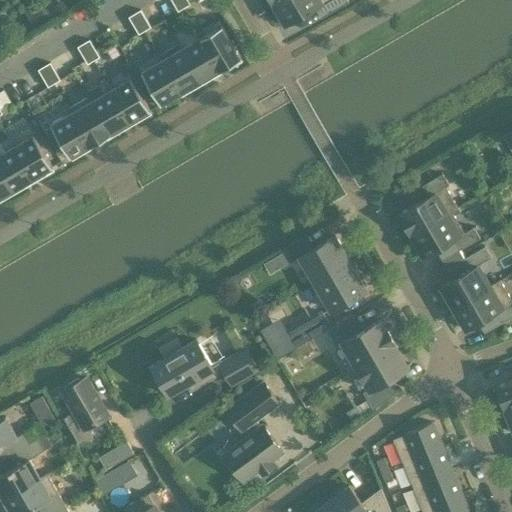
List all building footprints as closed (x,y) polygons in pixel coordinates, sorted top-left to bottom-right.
[(171,0),(178,11),(184,7),(179,0),(171,0)] [(278,0),(273,3),(285,23),(314,6),(321,17),(348,1),(347,0),(278,0)] [(134,13),(144,30),(150,27),(140,9),(134,13)] [(138,34),(144,30),(134,13),(128,16),(138,34)] [(198,32),(220,69),(240,57),(218,20),(198,32)] [(200,36),(181,47),(200,80),(220,69),(198,32),(200,36)] [(83,42),(93,60),(99,56),(89,39),(83,42)] [(87,63),(93,60),(83,42),(77,46),(87,63)] [(159,54),(180,92),(200,80),(181,47),(162,58),(159,54)] [(160,104),(180,92),(159,54),(138,66),(160,104)] [(44,65),(54,83),(60,79),(50,62),(44,65)] [(48,86),(54,83),(44,65),(37,69),(48,86)] [(105,80),(129,122),(150,110),(128,72),(108,84),(106,80),(105,80)] [(88,95),(88,96),(109,133),(129,122),(105,80),(98,84),(102,93),(91,100),(88,95)] [(66,103),(90,145),(109,133),(88,96),(69,107),(66,103)] [(69,156),(90,145),(66,103),(58,107),(63,116),(50,123),(69,156)] [(8,137),(32,178),(52,166),(28,125),(8,137)] [(511,129),(503,135),(511,149),(511,129)] [(0,169),(12,190),(32,178),(8,137),(0,141),(5,149),(0,152),(0,169)] [(0,169),(0,196),(12,190),(0,169)] [(399,212),(411,234),(458,207),(445,186),(449,184),(442,173),(422,185),(428,195),(399,212)] [(458,207),(411,234),(424,255),(453,238),(459,249),(480,237),(474,226),(464,232),(452,211),(458,207)] [(299,255),(315,282),(350,261),(335,234),(311,248),(303,235),(283,247),(290,261),(299,255)] [(441,285),(453,306),(500,279),(489,285),(477,264),(491,256),(485,245),(464,257),(470,268),(441,285)] [(366,288),(350,261),(315,282),(330,309),(366,288)] [(511,300),(500,279),(453,306),(466,328),(495,311),(501,322),(511,315),(511,300)] [(296,346),(326,329),(331,326),(321,309),(286,329),(296,346)] [(351,314),(331,326),(326,329),(336,345),(341,342),(354,365),(353,365),(354,366),(395,342),(386,326),(385,327),(380,318),(361,329),(351,314)] [(202,382),(223,370),(231,383),(257,368),(245,348),(220,362),(219,360),(211,365),(196,338),(183,346),(176,334),(157,346),(164,357),(151,364),(167,393),(198,375),(202,382)] [(395,343),(395,342),(354,366),(363,381),(364,381),(368,388),(362,391),(372,409),(396,391),(389,378),(408,367),(394,343),(395,343)] [(110,417),(86,376),(79,380),(78,377),(67,383),(69,386),(62,390),(74,410),(63,417),(79,444),(92,436),(89,430),(110,417)] [(511,378),(495,385),(505,408),(511,405),(511,378)] [(242,480),(258,469),(262,474),(275,464),(271,459),(282,451),(263,424),(260,426),(255,419),(279,401),(263,381),(226,409),(241,429),(244,427),(249,435),(223,454),(242,480)] [(41,395),(29,402),(42,425),(54,418),(41,395)] [(0,445),(3,444),(9,454),(37,439),(37,438),(30,442),(24,432),(17,436),(5,416),(0,418),(0,445)] [(392,438),(402,462),(442,446),(432,421),(404,432),(404,433),(392,438)] [(45,435),(37,439),(43,450),(51,445),(45,435)] [(37,439),(9,454),(15,465),(0,473),(0,492),(3,498),(47,473),(46,472),(39,476),(29,458),(43,450),(37,439)] [(126,440),(112,448),(119,460),(133,452),(126,440)] [(442,446),(402,462),(412,486),(451,469),(442,446)] [(141,448),(127,456),(138,475),(152,467),(141,448)] [(381,471),(389,468),(384,457),(376,460),(381,471)] [(103,493),(126,480),(118,466),(95,479),(103,493)] [(393,479),(389,468),(381,471),(385,482),(393,479)] [(451,469),(412,486),(421,509),(461,493),(451,469)] [(47,473),(3,498),(10,511),(23,511),(37,504),(41,511),(48,511),(64,503),(47,473)] [(390,511),(381,487),(361,502),(348,484),(313,511),(390,511)] [(158,511),(148,493),(125,505),(124,506),(127,511),(158,511)] [(468,511),(461,493),(421,509),(422,511),(468,511)] [(68,511),(64,503),(48,511),(68,511)] [(397,511),(407,511),(404,503),(396,506),(397,511)]
